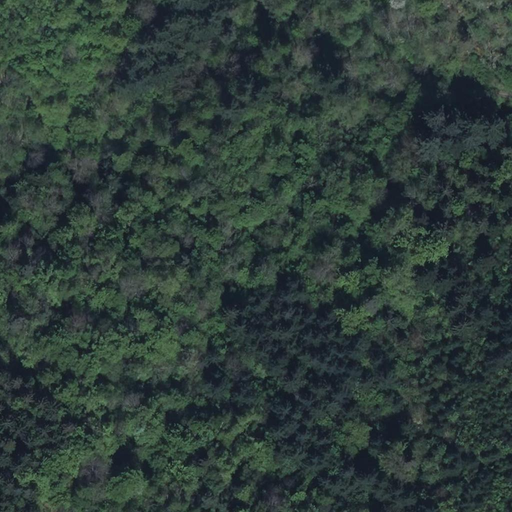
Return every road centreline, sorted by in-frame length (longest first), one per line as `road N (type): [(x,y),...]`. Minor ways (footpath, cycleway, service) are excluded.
road 1 (track): [(80,131),(320,429),(414,474),(511,455)]
road 2 (track): [(52,0),(48,70),(63,127),(80,131),(96,72),(145,0)]
